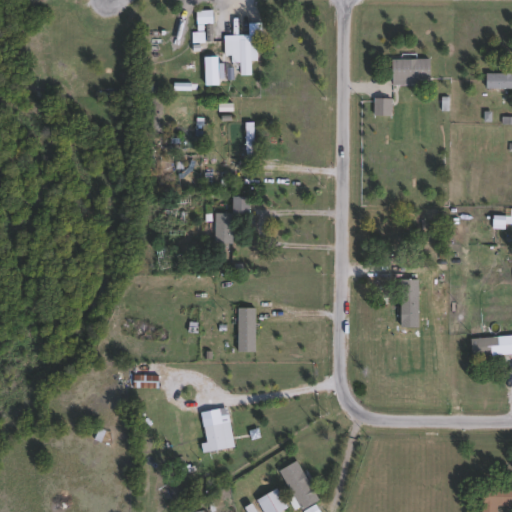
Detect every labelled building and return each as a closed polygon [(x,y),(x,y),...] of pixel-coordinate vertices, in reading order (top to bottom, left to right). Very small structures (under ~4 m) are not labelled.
[(225,57),(225,41),(257,41),(257,62),(251,62),(251,76),(240,76),(240,65),(232,65),(232,57),(225,57)] [(430,82),(419,82),(419,86),(392,86),(392,61),(430,61),(430,82)] [(511,75),(511,90),(486,90),(486,75),(511,75)] [(392,117),(374,117),(374,100),(392,100),(392,117)] [(254,124),(254,165),(246,165),(246,124),(254,124)] [(233,246),(215,246),(215,215),(233,215),(233,246)] [(418,330),(401,330),(401,281),(418,281),(418,330)] [(256,310),(256,354),(238,354),(238,310),(256,310)] [(471,341),(501,339),(501,343),(511,342),(511,357),(485,359),(472,359),(471,341)] [(230,424),(234,449),(210,454),(205,429),(230,424)] [(320,501),(302,511),(279,473),(297,463),(320,501)] [(262,511),(257,502),(277,490),(288,510),(284,511),(262,511)] [(511,508),(497,508),(497,511),(482,511),(482,490),(511,490),(511,508)]
